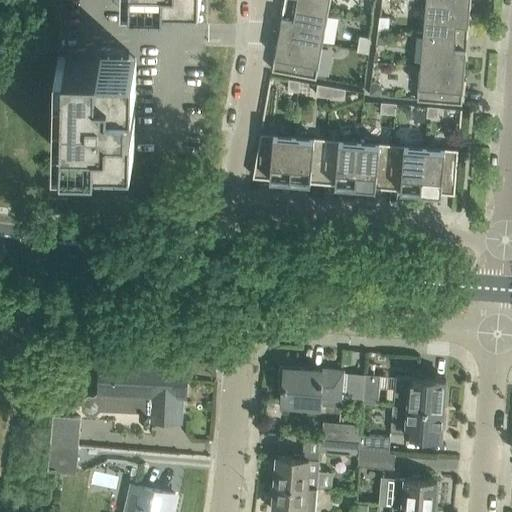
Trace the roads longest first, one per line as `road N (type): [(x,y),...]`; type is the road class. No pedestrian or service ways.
road 1 (tertiary): [(501,289),(0,236)]
road 2 (residential): [(223,511),(239,352),(252,328),(288,317),(497,333)]
road 3 (unclassified): [(234,206),(507,241)]
road 4 (residential): [(234,206),(262,0)]
road 5 (residential): [(483,511),(497,333)]
